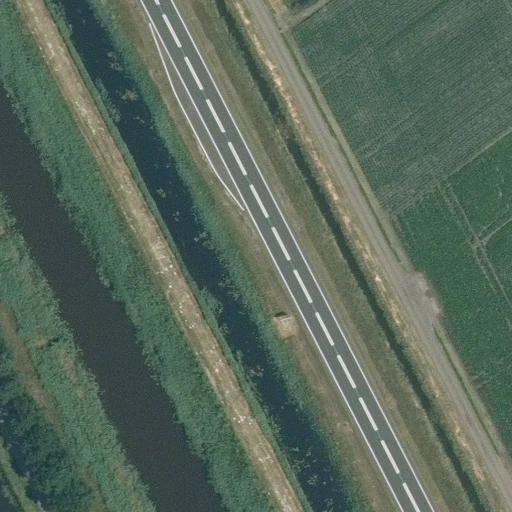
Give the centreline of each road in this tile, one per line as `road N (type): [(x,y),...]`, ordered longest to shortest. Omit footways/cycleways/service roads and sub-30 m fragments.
road 1 (trunk): [(420,511),(153,0)]
road 2 (unclassified): [(511,510),(250,0)]
